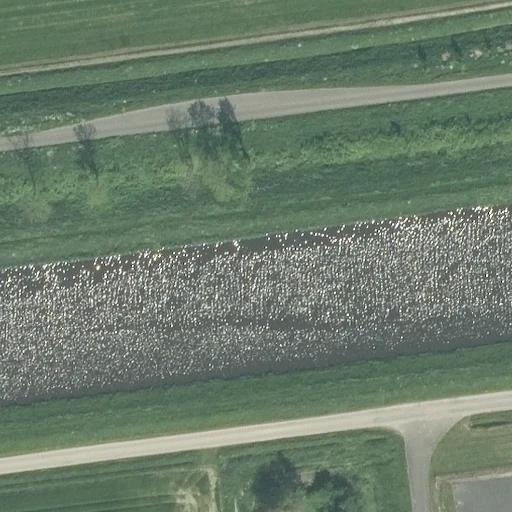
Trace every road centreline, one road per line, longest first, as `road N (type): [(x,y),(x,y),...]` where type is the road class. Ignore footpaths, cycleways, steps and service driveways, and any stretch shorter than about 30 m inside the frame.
road 1 (unclassified): [(0,472),(511,406)]
road 2 (unclassified): [(511,81),(0,146)]
